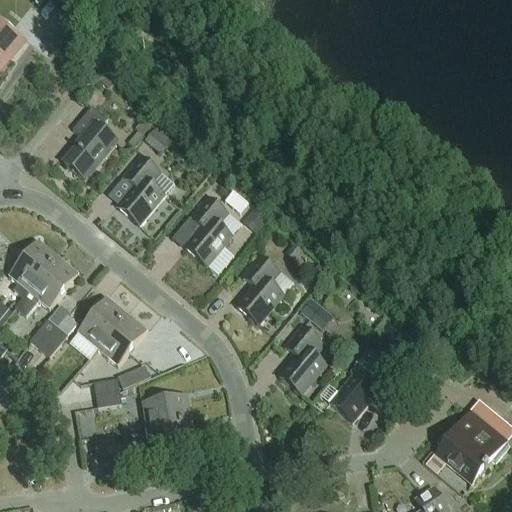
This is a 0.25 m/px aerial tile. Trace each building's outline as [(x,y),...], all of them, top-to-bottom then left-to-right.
[(0,72),(22,45),(0,26),(0,72)] [(85,186),(118,145),(101,132),(108,124),(92,111),(73,135),(81,142),(74,151),(76,152),(63,168),(85,186)] [(161,159),(172,145),(157,133),(146,146),(161,159)] [(139,230),(164,201),(151,190),(160,180),(139,162),(123,182),(134,191),(117,212),(139,230)] [(208,273),(233,242),(242,229),(229,219),(208,201),(190,223),(200,232),(183,253),(208,273)] [(254,213),(243,227),(257,239),(268,224),(254,213)] [(25,302),(59,261),(39,244),(9,279),(21,289),(16,295),(25,302)] [(294,264),(301,255),(294,249),(287,258),(294,264)] [(258,330),(282,301),(270,290),(280,278),(259,260),(241,281),(252,291),(236,311),(258,330)] [(50,313),(80,278),(59,261),(25,302),(17,312),(28,321),(41,306),(50,313)] [(98,353),(127,318),(107,301),(77,336),(98,353)] [(322,313),(311,304),(301,317),(312,326),(322,313)] [(0,332),(13,317),(0,306),(0,332)] [(39,352),(58,330),(68,318),(70,315),(60,308),(30,344),(39,352)] [(50,360),(78,327),(68,318),(58,330),(39,352),(50,360)] [(118,370),(147,334),(127,318),(98,353),(118,370)] [(300,399),(325,370),(313,360),(323,348),(302,331),(285,352),(295,361),(279,381),(300,399)] [(433,375),(429,364),(418,368),(423,379),(433,375)] [(379,416),(396,395),(377,379),(367,390),(355,380),(330,409),(352,427),(368,408),(379,416)] [(119,396),(120,395),(118,383),(94,386),(96,399),(119,396)] [(119,396),(96,399),(99,412),(122,409),(120,395),(119,396)] [(146,432),(190,425),(186,398),(141,406),(146,432)] [(479,405),(471,415),(436,457),(473,488),(508,446),(498,438),(506,428),(479,405)] [(150,459),(194,451),(190,425),(146,432),(150,459)] [(118,459),(115,441),(94,444),(96,462),(118,459)] [(140,461),(132,462),(102,467),(105,480),(143,474),(140,461)] [(448,511),(435,491),(416,503),(422,511),(448,511)]
